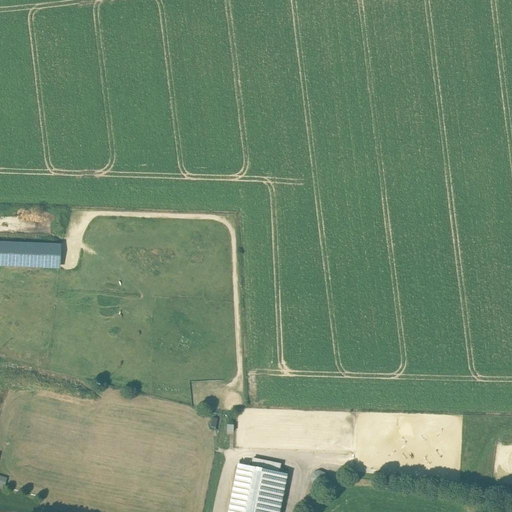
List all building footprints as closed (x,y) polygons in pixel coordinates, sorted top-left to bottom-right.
[(9,245),(0,244),(0,264),(8,265),(9,245)] [(57,247),(9,245),(8,265),(56,267),(57,247)] [(281,465),(252,459),(251,466),(279,472),(281,465)] [(251,466),(239,464),(228,511),(279,511),(287,474),(279,472),(251,466)] [(317,481),(312,480),(308,483),(308,489),(312,492),(317,491),(319,486),(317,481)]
